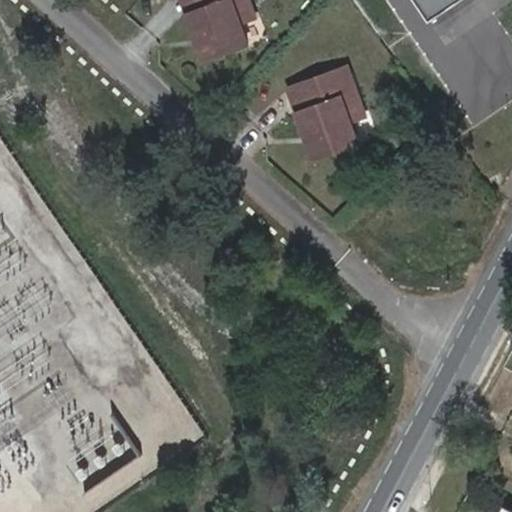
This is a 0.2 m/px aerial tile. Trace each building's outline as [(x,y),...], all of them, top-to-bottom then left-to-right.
[(192,0),(182,0),(189,17),(198,14),(192,0)] [(189,17),(198,43),(210,40),(212,45),(208,47),(213,62),(250,49),(242,28),(256,22),(248,0),(192,0),(198,14),(189,17)] [(409,0),(426,24),(461,0),(409,0)] [(206,65),(213,62),(208,47),(212,45),(210,40),(198,43),(206,65)] [(347,66),(332,72),(336,82),(351,76),(347,66)] [(308,109),(298,112),(308,139),(320,134),(322,140),(317,142),(323,158),(359,144),(351,123),(366,117),(351,76),(336,82),(332,72),(299,84),(308,109)] [(299,84),(289,88),(298,112),(308,109),(299,84)] [(320,134),(308,139),(316,160),(323,158),(317,142),(322,140),(320,134)] [(61,448),(85,485),(139,450),(115,413),(61,448)]
